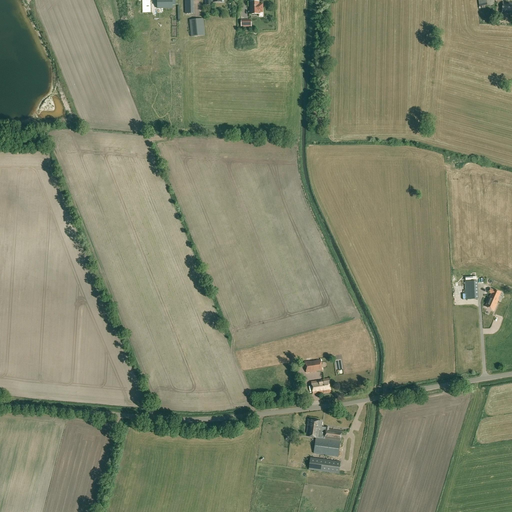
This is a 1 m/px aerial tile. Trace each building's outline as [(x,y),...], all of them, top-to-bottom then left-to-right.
[(149,0),(141,0),(142,13),(150,13),(149,0)] [(173,0),(158,0),(159,9),(174,9),(173,0)] [(184,0),(185,14),(194,14),(193,0),(184,0)] [(250,13),(259,13),(259,12),(263,12),(263,3),(259,3),(259,1),(249,1),(250,13)] [(502,12),(511,13),(511,3),(503,2),(502,12)] [(184,47),(184,9),(171,9),(172,38),(169,38),(169,40),(172,39),(172,42),(170,42),(170,49),(172,49),(172,47),(184,47)] [(192,37),(205,35),(203,19),(190,20),(192,37)] [(477,280),(465,281),(466,299),(478,299),(477,280)] [(493,289),(490,288),(489,292),(492,294),(491,295),(490,295),(485,306),(494,310),(499,299),(498,299),(501,292),(494,289),(493,289)] [(498,313),(505,317),(510,306),(503,302),(498,313)] [(478,317),(478,305),(461,306),(461,318),(478,317)] [(321,360),(305,362),(307,373),(322,370),(321,360)] [(325,393),(331,392),(329,379),(323,379),(324,380),(311,382),(313,394),(324,392),(325,393)] [(321,421),(308,420),(308,426),(307,436),(316,437),(318,437),(319,429),(321,429),(320,427),(322,427),(322,422),(321,422),(321,421)] [(326,428),(324,439),(341,441),(342,431),(329,429),(329,427),(326,427),(326,428)] [(318,437),(316,437),(314,454),(338,457),(341,441),(324,439),(318,438),(318,437)] [(311,458),(309,470),(339,474),(341,462),(311,458)]
